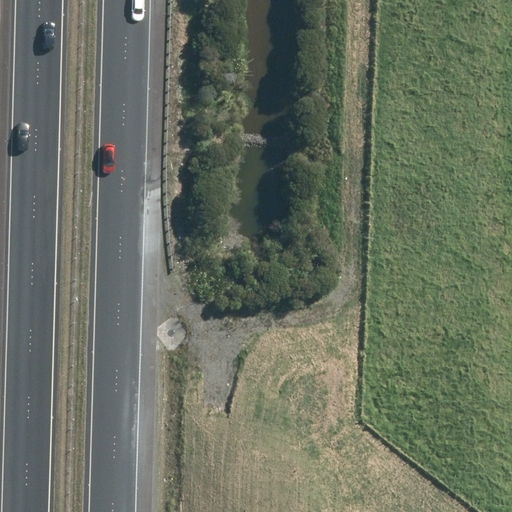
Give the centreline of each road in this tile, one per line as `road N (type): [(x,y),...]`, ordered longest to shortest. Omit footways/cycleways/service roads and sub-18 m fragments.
road 1 (track): [(363,0),(352,297),(320,312),(219,325),(162,292),(128,291)]
road 2 (motorway): [(14,511),(30,0)]
road 3 (motorway): [(135,0),(122,511)]
